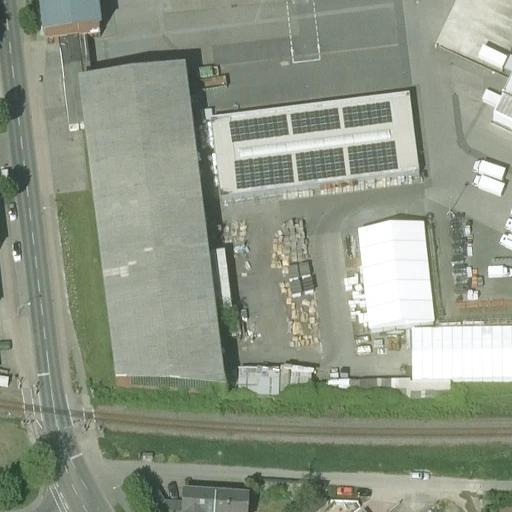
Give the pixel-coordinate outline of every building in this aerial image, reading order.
[(40,0),(46,46),(100,40),(95,0),(40,0)] [(184,77),(89,89),(88,77),(71,79),(71,81),(67,83),(68,88),(73,89),(73,93),(72,94),(76,132),(84,131),(116,390),(224,398),(184,77)] [(511,82),(502,103),(511,107),(511,82)] [(409,101),(210,124),(220,204),(419,180),(409,101)] [(492,224),(510,179),(481,168),(463,213),(492,224)] [(278,397),(278,371),(237,370),(236,396),(278,397)] [(310,389),(311,373),(293,372),(292,389),(310,389)] [(449,386),(328,388),(326,404),(353,405),(450,404),(449,386)] [(163,504),(156,492),(141,502),(147,511),(182,511),(183,505),(163,504)] [(215,497),(184,494),(183,505),(182,511),(214,511),(215,497)] [(214,511),(245,511),(246,499),(215,497),(214,511)] [(309,503),(299,511),(314,511),(316,510),(309,503)]
